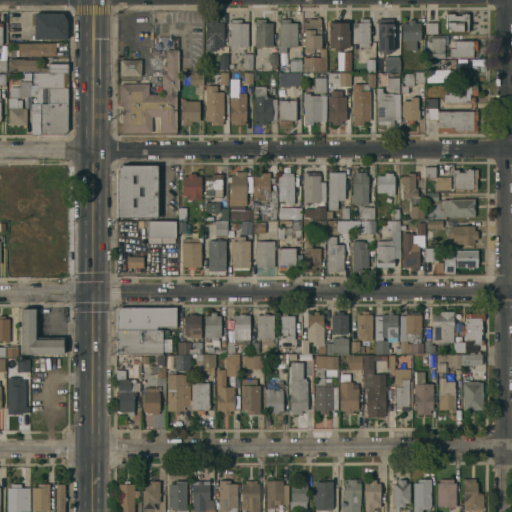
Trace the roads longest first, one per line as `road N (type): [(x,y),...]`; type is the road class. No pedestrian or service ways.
road 1 (residential): [(511,289),(0,291)]
road 2 (residential): [(511,147),(0,149)]
road 3 (residential): [(507,0),(505,511)]
road 4 (secondary): [(94,0),(93,511)]
road 5 (tertiary): [(511,447),(0,446)]
